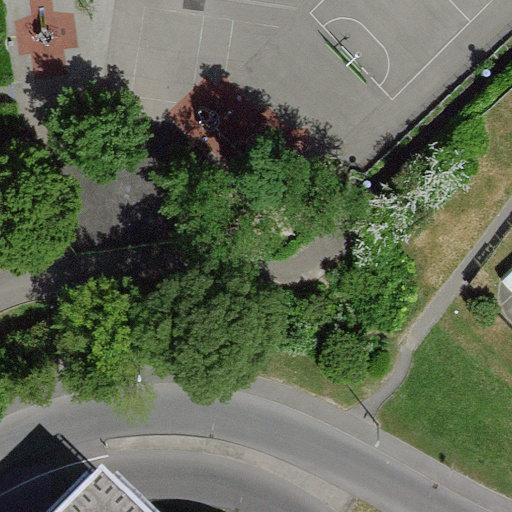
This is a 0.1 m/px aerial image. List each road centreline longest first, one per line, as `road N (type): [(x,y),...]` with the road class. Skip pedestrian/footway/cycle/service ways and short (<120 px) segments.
road 1 (primary): [(441,511),(332,451),(231,415),(100,419),(0,481)]
road 2 (primary): [(0,487),(72,476),(187,475),(237,483),(293,511)]
